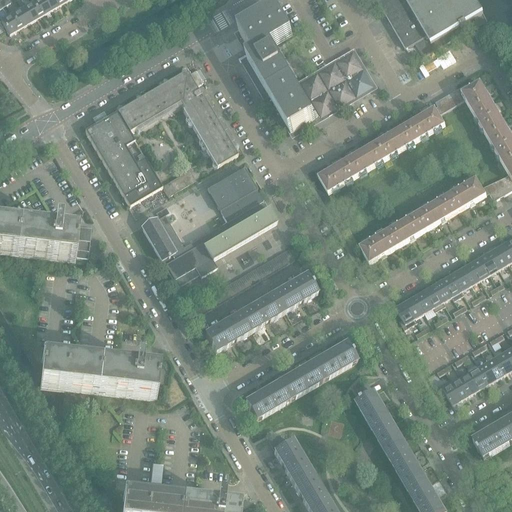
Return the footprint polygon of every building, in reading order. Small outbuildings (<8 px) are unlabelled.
[(52,13),(44,0),(40,0),(33,5),(41,19),(52,13)] [(44,0),(52,13),(62,7),(57,0),(44,0)] [(33,5),(22,11),(31,25),(41,19),(33,5)] [(12,17),(20,31),(31,25),(22,11),(12,17)] [(246,49),(250,57),(252,59),(253,61),(262,56),(271,50),(295,37),(280,12),(259,24),(238,37),(246,49)] [(20,31),(12,17),(1,23),(10,38),(20,31)] [(278,64),(274,55),(271,50),(262,56),(253,61),(252,59),(251,60),(254,66),(252,68),(253,70),(247,73),(281,132),(286,130),(288,128),(293,137),(315,124),(295,90),(280,63),(278,64)] [(319,76),(301,86),(310,102),(311,103),(321,121),(339,110),(356,100),(374,90),(354,56),(336,66),(319,76)] [(189,77),(196,89),(203,85),(196,73),(189,77)] [(196,89),(189,77),(188,77),(187,74),(183,77),(183,76),(118,115),(130,135),(181,106),(183,110),(184,112),(183,113),(215,167),(217,170),(219,169),(220,169),(238,159),(234,152),(236,151),(235,149),(236,149),(231,141),(222,127),(223,127),(218,118),(217,118),(209,104),(210,104),(204,95),(203,93),(202,93),(202,92),(201,92),(201,93),(199,94),(196,89)] [(479,126),(498,115),(481,86),(470,93),(462,97),(465,102),(479,126)] [(462,97),(470,93),(466,87),(459,91),(462,97)] [(453,95),(459,105),(465,102),(462,97),(459,91),(453,95)] [(459,105),(453,95),(447,98),(453,108),(459,105)] [(453,108),(447,98),(441,102),(447,112),(453,108)] [(447,112),(441,102),(435,105),(438,109),(441,115),(447,112)] [(408,127),(418,144),(445,128),(439,117),(436,111),(408,127)] [(85,134),(123,198),(130,210),(162,191),(130,135),(118,115),(107,121),(104,115),(92,122),(96,128),(85,134)] [(511,139),(498,115),(479,126),(495,153),(511,143),(511,139)] [(377,145),(387,163),(418,144),(408,127),(377,145)] [(511,143),(495,153),(510,178),(511,181),(511,143)] [(346,163),(356,181),(387,163),(377,145),(346,163)] [(356,181),(346,163),(319,180),(329,197),(356,181)] [(165,218),(162,219),(160,221),(142,231),(177,290),(199,277),(201,280),(218,270),(213,263),(277,226),(264,203),(263,204),(257,193),(258,193),(245,171),(207,193),(220,215),(221,214),(227,225),(199,241),(195,244),(190,248),(189,247),(184,250),(165,218)] [(162,189),(168,199),(196,183),(190,172),(162,189)] [(494,204),(511,193),(511,181),(510,178),(505,180),(488,189),(486,190),(490,197),(494,204)] [(449,198),(459,215),(490,197),(486,190),(483,192),(477,182),(449,198)] [(459,215),(449,198),(419,216),(429,232),(459,215)] [(166,210),(156,216),(160,221),(162,219),(165,218),(170,215),(166,210)] [(429,232),(419,216),(388,234),(398,251),(429,232)] [(79,234),(75,233),(61,231),(62,228),(55,227),(54,234),(0,228),(0,256),(75,265),(76,261),(78,243),(79,234)] [(398,251),(388,234),(360,250),(370,267),(398,251)] [(88,262),(90,244),(78,243),(76,261),(88,262)] [(511,265),(511,252),(508,246),(498,251),(508,268),(511,265)] [(508,268),(498,251),(489,256),(499,273),(508,268)] [(282,255),(289,266),(295,262),(289,252),(282,255)] [(276,259),(283,270),(289,266),(282,255),(276,259)] [(499,273),(489,256),(480,262),(490,279),(499,273)] [(270,262),(277,273),(283,270),(276,259),(270,262)] [(264,266),(270,277),(277,273),(270,262),(264,266)] [(490,279),(480,262),(470,267),(480,284),(490,279)] [(258,270),(264,280),(270,277),(264,266),(258,270)] [(480,284),(470,267),(461,273),(471,290),(480,284)] [(252,273),(258,284),(264,280),(258,270),(252,273)] [(246,277),(252,288),(258,284),(252,273),(246,277)] [(471,290),(461,273),(452,278),(462,295),(471,290)] [(240,280),(246,291),(252,288),(246,277),(240,280)] [(462,295),(452,278),(442,284),(452,301),(462,295)] [(283,317),(302,306),(317,297),(313,289),(314,289),(312,286),(311,286),(308,280),(307,279),(273,298),(283,317)] [(234,284),(240,295),(246,291),(240,280),(234,284)] [(227,288),(234,298),(240,295),(234,284),(227,288)] [(452,301),(442,284),(433,289),(443,306),(452,301)] [(221,291),(228,302),(234,298),(227,288),(221,291)] [(443,306),(433,289),(424,295),(434,312),(443,306)] [(215,295),(221,305),(228,302),(221,291),(215,295)] [(209,298),(215,309),(221,305),(215,295),(209,298)] [(434,312),(424,295),(415,300),(424,317),(434,312)] [(203,302),(209,313),(215,309),(209,298),(203,302)] [(250,336),(269,325),(283,317),(273,298),(239,318),(250,336)] [(424,317),(415,300),(405,306),(415,323),(424,317)] [(197,305),(203,316),(209,313),(203,302),(197,305)] [(203,316),(197,305),(191,309),(197,320),(203,316)] [(417,326),(415,323),(405,306),(395,311),(402,322),(399,324),(405,333),(417,326)] [(216,356),(235,345),(250,336),(239,318),(205,338),(216,356)] [(312,367),(323,385),(357,365),(356,363),(352,357),(353,357),(352,354),(351,354),(346,347),(312,367)] [(496,361),(506,378),(511,374),(511,367),(505,356),(496,361)] [(487,366),(497,383),(506,378),(496,361),(487,366)] [(43,362),(42,371),(40,390),(156,403),(159,375),(158,375),(158,378),(154,378),(155,371),(142,369),(143,366),(136,365),(135,372),(114,370),(43,362)] [(478,371),(488,388),(497,383),(487,366),(478,371)] [(323,385),(312,367),(279,386),(290,404),(323,385)] [(470,376),(480,393),(488,388),(478,371),(470,376)] [(461,381),(471,398),(480,393),(470,376),(461,381)] [(452,387),(462,404),(471,398),(461,381),(452,387)] [(462,404),(452,387),(450,383),(438,390),(443,400),(446,398),(453,409),(462,404)] [(371,391),(368,385),(358,391),(362,397),(371,391)] [(290,404),(279,386),(245,406),(256,424),(290,404)] [(364,402),(374,396),(371,391),(362,397),(364,402)] [(375,396),(374,396),(364,402),(357,406),(376,437),(393,427),(375,396)] [(511,445),(511,437),(505,426),(473,444),(478,452),(477,452),(479,455),(480,454),(483,460),(484,462),(511,445)] [(393,427),(376,437),(393,468),(411,458),(393,427)] [(272,449),(283,443),(279,437),(269,444),(272,449)] [(275,455),(286,449),(283,443),(272,449),(275,455)] [(286,449),(275,455),(294,488),(312,477),(293,445),(286,449)] [(411,499),(429,488),(411,458),(393,468),(411,499)] [(161,486),(163,467),(153,466),(150,485),(154,485),(158,485),(161,486)] [(497,483),(502,492),(502,493),(509,489),(511,486),(511,475),(504,480),(503,479),(497,483)] [(312,477),(294,488),(308,511),(320,511),(330,507),(312,477)] [(443,511),(429,488),(411,499),(419,511),(443,511)] [(216,510),(124,500),(122,511),(235,511),(236,507),(235,507),(235,508),(223,507),(224,503),(217,503),(216,510)]
